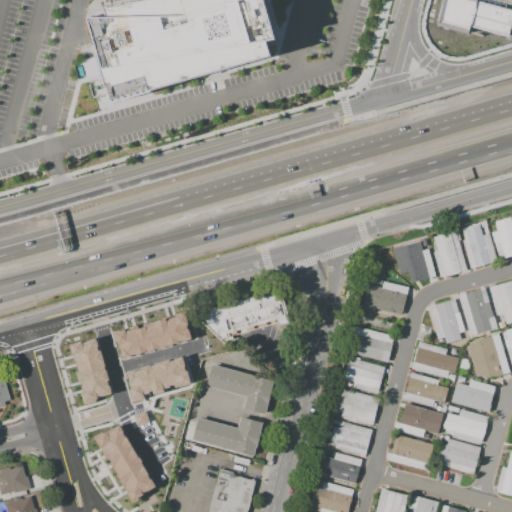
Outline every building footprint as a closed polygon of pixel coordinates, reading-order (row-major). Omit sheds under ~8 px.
[(83,18),(103,12),(142,6),(160,0),(265,0),(267,9),(276,43),(265,46),(268,60),(106,108),(83,18)] [(511,28),(511,9),(470,0),(440,0),(435,25),(479,34),(480,31),(507,37),(509,28),(511,28)] [(511,255),(498,259),(491,233),(497,231),(495,222),(510,218),(511,226),(511,255)] [(470,268),(462,241),(466,240),(463,228),(479,224),(482,236),(488,234),(495,261),(470,268)] [(455,231),(466,270),(439,277),(432,252),(437,251),(433,237),(455,231)] [(419,241),(422,251),(427,249),(434,276),(410,283),(407,272),(399,274),(392,249),(419,241)] [(382,280),(380,287),(371,285),(372,278),(382,280)] [(511,281),(511,322),(506,324),(503,313),(496,315),(489,287),(511,281)] [(400,314),(362,306),(367,285),(381,288),(382,282),(407,288),(400,314)] [(485,288),(497,327),(470,335),(458,296),(485,288)] [(221,339),(196,313),(255,297),(254,294),(255,293),(256,292),(257,291),(259,291),(261,293),(262,296),(273,293),(281,297),(288,323),(277,326),(276,323),(221,339)] [(454,299),(463,331),(458,332),(460,339),(444,344),(442,337),(437,339),(427,307),(454,299)] [(170,329),(188,310),(215,337),(197,355),(170,329)] [(497,323),(503,321),(505,327),(499,329),(497,323)] [(386,364),(351,354),(358,327),(393,337),(386,364)] [(511,328),(511,368),(501,332),(511,328)] [(150,332),(173,358),(155,374),(132,348),(139,338),(150,332)] [(497,335),(508,371),(485,378),(484,375),(476,377),(467,346),(475,344),(474,341),(497,335)] [(418,342),(446,350),(445,355),(458,358),(454,374),(448,372),(446,379),(410,369),(418,342)] [(157,383),(141,448),(98,437),(109,394),(93,376),(126,347),(157,383)] [(384,367),(377,394),(351,387),(353,383),(342,380),(348,358),(384,367)] [(265,414),(242,409),(245,397),(206,387),(212,365),(273,381),(265,414)] [(0,407),(0,368),(1,368),(11,404),(0,407)] [(403,399),(410,373),(438,381),(437,385),(448,388),(444,404),(432,401),(430,407),(403,399)] [(497,388),(490,415),(458,406),(459,400),(452,398),(456,383),(459,384),(461,378),(497,388)] [(342,389),(379,398),(372,425),(340,417),(341,412),(336,411),(342,389)] [(404,404),(444,415),(438,434),(424,430),(423,433),(429,435),(428,439),(397,430),(404,404)] [(447,410),(448,405),(459,408),(457,413),(447,410)] [(481,443),(451,435),(452,431),(442,428),(447,413),(458,416),(460,410),(488,418),(481,443)] [(261,423),(253,456),(192,440),(198,418),(237,428),(240,417),(261,423)] [(371,430),(364,456),(334,448),(335,443),(329,442),(333,427),(337,428),(339,421),(371,430)] [(395,434),(431,445),(424,470),(388,460),(395,434)] [(472,474),(433,463),(438,443),(445,445),(448,438),(480,447),(472,474)] [(510,452),(511,452),(511,496),(495,491),(502,466),(506,468),(510,452)] [(355,484),(316,474),(321,456),(333,459),(335,453),(362,459),(355,484)] [(0,491),(0,469),(9,468),(10,470),(22,466),(25,477),(26,477),(30,488),(12,494),(11,492),(1,495),(0,491)] [(254,480),(245,511),(206,511),(210,497),(217,470),(254,480)] [(323,482),(352,490),(346,511),(319,511),(321,508),(309,505),(314,486),(321,488),(323,482)] [(374,511),(380,489),(407,497),(403,511),(374,511)] [(200,495),(194,511),(206,511),(210,497),(200,495)] [(407,511),(412,495),(438,502),(435,511),(407,511)] [(29,497),(33,509),(35,509),(36,511),(6,511),(4,504),(29,497)]
